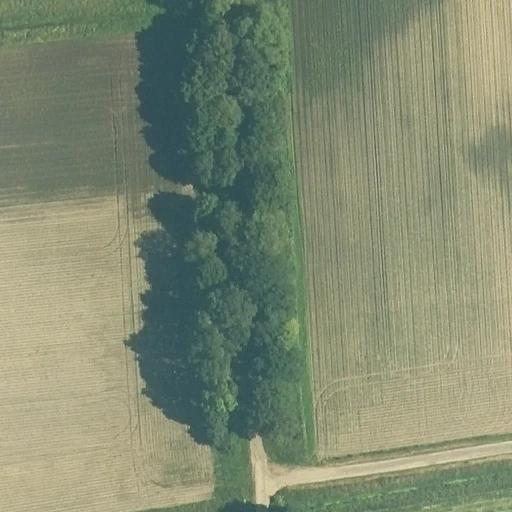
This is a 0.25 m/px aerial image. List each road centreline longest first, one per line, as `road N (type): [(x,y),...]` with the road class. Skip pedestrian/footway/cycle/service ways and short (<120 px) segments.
road 1 (track): [(222,0),(256,483)]
road 2 (track): [(511,449),(369,475),(256,483)]
